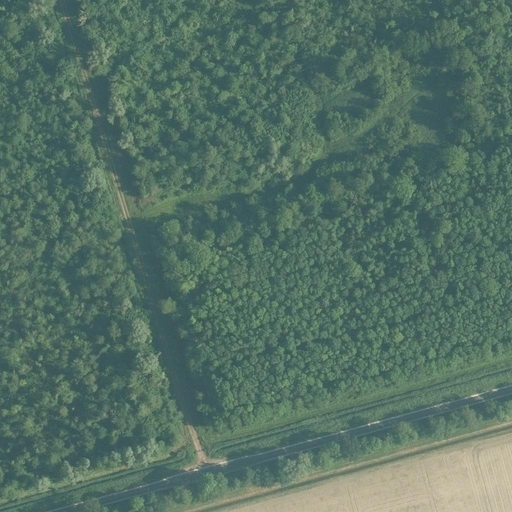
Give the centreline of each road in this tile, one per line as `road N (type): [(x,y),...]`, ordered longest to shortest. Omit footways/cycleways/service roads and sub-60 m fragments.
road 1 (tertiary): [(53,511),(511,386)]
road 2 (track): [(203,470),(128,220)]
road 3 (track): [(128,220),(62,0)]
